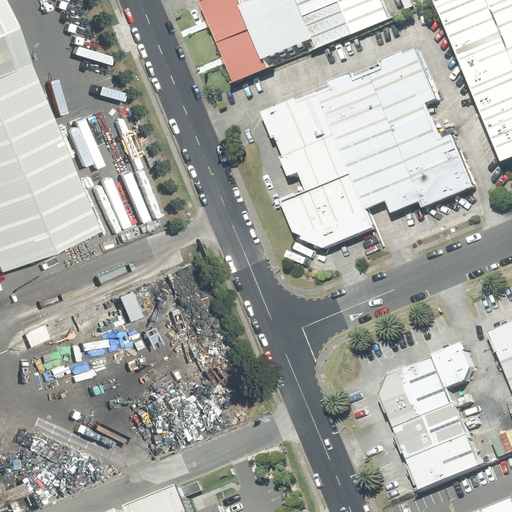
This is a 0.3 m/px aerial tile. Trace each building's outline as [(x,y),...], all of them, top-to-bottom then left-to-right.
[(0,0),(0,79),(32,66),(4,0),(0,0)] [(196,0),(211,37),(248,23),(238,0),(196,0)] [(298,0),(305,14),(339,0),(298,0)] [(343,0),(339,0),(305,14),(318,45),(356,30),(343,0)] [(387,0),(343,0),(356,30),(393,14),(387,0)] [(511,0),(442,0),(507,163),(511,161),(511,0)] [(211,37),(228,79),(265,64),(248,23),(211,37)] [(443,100),(421,47),(385,62),(388,69),(376,74),(403,140),(440,125),(431,105),(443,100)] [(0,275),(99,235),(32,66),(0,79),(0,275)] [(403,140),(376,74),(358,81),(355,74),(333,83),(336,90),(324,95),(340,134),(352,161),(403,140)] [(340,134),(324,95),(271,117),(288,156),(340,134)] [(445,138),(440,125),(403,140),(429,206),(478,186),(456,133),(445,138)] [(352,161),(340,134),(288,156),(296,176),(305,172),(313,191),(356,173),(352,161)] [(429,206),(403,140),(352,161),(356,173),(372,210),(393,202),(399,218),(429,206)] [(379,226),(356,173),(313,191),(289,200),(303,233),(329,246),(379,226)] [(511,331),(497,338),(511,374),(511,331)] [(468,345),(439,356),(450,385),(480,374),(468,345)] [(387,389),(398,416),(454,394),(450,385),(439,356),(392,374),(387,389)] [(398,416),(413,453),(469,431),(454,394),(398,416)] [(413,453),(428,491),(484,468),(469,431),(413,453)] [(196,511),(192,501),(205,495),(202,487),(185,494),(182,486),(128,508),(129,511),(196,511)]
